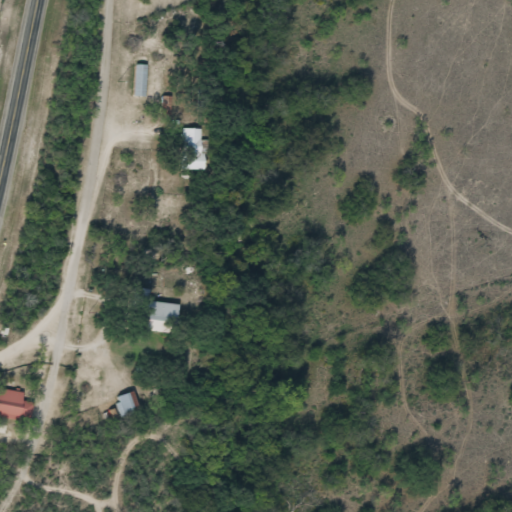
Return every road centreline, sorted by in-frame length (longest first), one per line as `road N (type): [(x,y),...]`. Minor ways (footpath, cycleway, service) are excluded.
road 1 (residential): [(114,0),(91,206),(71,293),(56,318),(0,348)]
road 2 (trunk): [(0,180),(37,0)]
